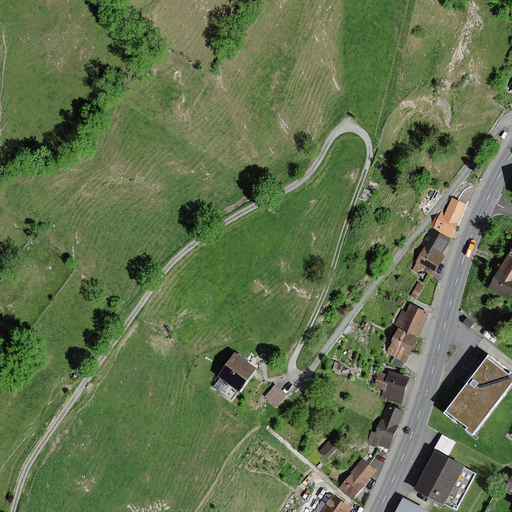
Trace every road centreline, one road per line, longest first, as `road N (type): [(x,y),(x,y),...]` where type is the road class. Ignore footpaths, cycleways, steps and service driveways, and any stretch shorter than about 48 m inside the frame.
road 1 (track): [(295,378),(292,363),(370,158),(368,137),(343,129),(304,179),(172,262),(28,465),(13,511)]
road 2 (residential): [(511,118),(305,377),(295,378)]
road 3 (primary): [(487,200),(418,420),(377,511)]
